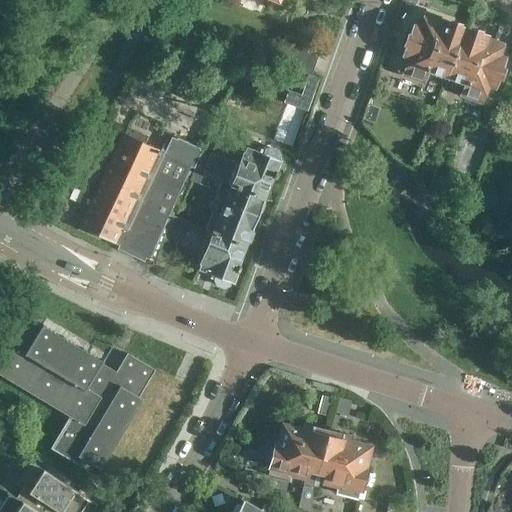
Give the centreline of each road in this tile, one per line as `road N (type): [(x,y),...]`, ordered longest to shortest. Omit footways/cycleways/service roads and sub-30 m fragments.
road 1 (residential): [(373,0),(253,337)]
road 2 (residential): [(253,337),(107,283),(0,226)]
road 3 (residential): [(0,209),(111,0)]
road 4 (residential): [(472,410),(253,337)]
road 5 (residential): [(158,511),(253,337)]
